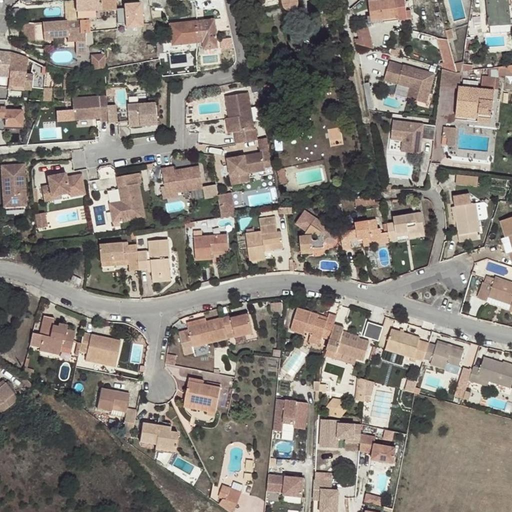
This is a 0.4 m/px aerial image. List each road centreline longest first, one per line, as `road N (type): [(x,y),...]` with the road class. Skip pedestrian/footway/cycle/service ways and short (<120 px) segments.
road 1 (residential): [(103,153),(177,144),(181,85),(243,69),(229,0)]
road 2 (residential): [(368,297),(309,283),(253,286),(157,308)]
road 3 (residential): [(157,308),(117,308),(0,271)]
road 4 (residential): [(511,331),(368,297)]
road 5 (residential): [(431,274),(441,226),(432,189),(381,192)]
